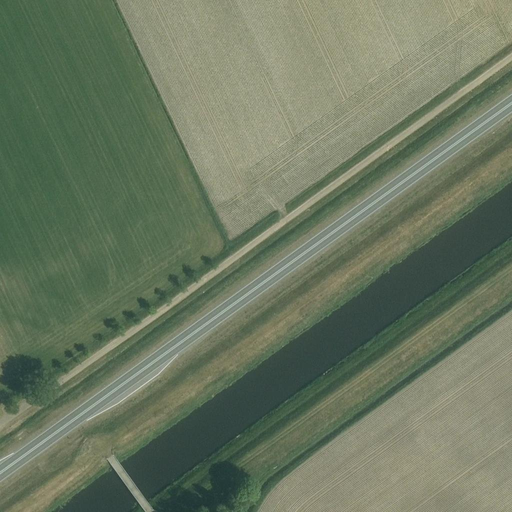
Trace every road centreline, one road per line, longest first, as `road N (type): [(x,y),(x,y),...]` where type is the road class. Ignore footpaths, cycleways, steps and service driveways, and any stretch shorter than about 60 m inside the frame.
road 1 (trunk): [(0,473),(511,102)]
road 2 (unclassified): [(0,423),(511,56)]
